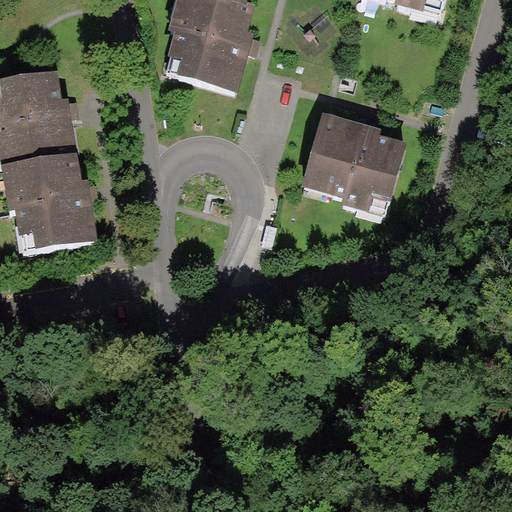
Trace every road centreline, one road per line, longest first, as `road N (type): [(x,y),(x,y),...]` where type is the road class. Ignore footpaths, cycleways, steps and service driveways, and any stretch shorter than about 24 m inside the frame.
road 1 (residential): [(488,0),(441,196),(416,254),(210,309)]
road 2 (residential): [(210,309),(246,217),(244,184),(238,170),(201,155),(171,162),(155,179)]
road 3 (residential): [(199,511),(176,326)]
road 4 (residential): [(155,179),(124,0)]
road 5 (residential): [(176,326),(155,179)]
